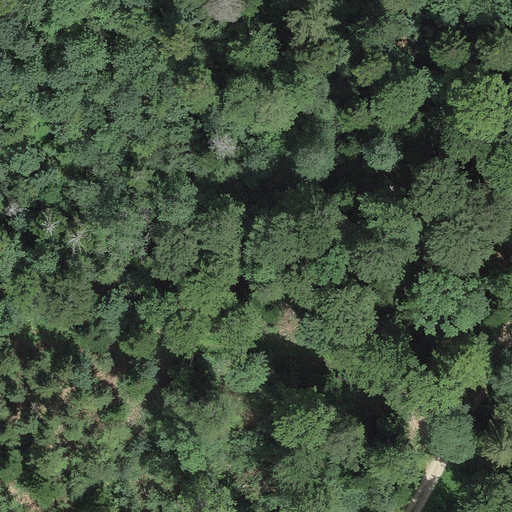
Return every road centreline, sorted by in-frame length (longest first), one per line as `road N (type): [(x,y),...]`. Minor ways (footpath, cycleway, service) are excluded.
road 1 (track): [(0,335),(204,346),(119,271),(0,219)]
road 2 (track): [(434,467),(409,401),(376,376),(261,344),(204,346)]
road 3 (track): [(511,326),(409,511)]
